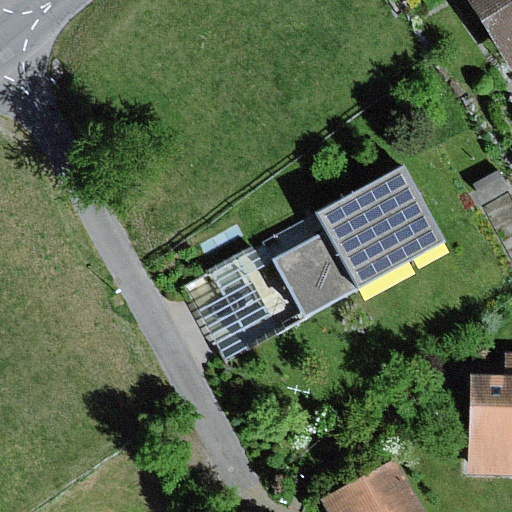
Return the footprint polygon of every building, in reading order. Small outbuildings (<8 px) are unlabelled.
[(511,0),(468,0),(511,70),(511,0)] [(402,171),(261,251),(304,326),(445,245),(402,171)] [(239,222),(192,245),(206,273),(253,250),(239,222)] [(499,384),(465,384),(463,479),(511,480),(511,355),(500,355),(499,370),(499,384)] [(419,511),(394,463),(314,505),(317,511),(419,511)]
